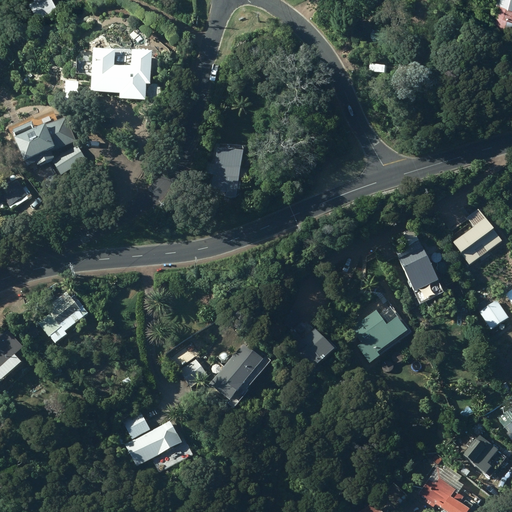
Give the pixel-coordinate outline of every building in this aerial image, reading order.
[(30,9),(39,28),(58,19),(51,2),(55,0),(32,0),(35,7),(30,9)] [(511,0),(497,0),(496,6),(501,8),(495,31),(511,35),(511,0)] [(133,39),(140,32),(136,28),(129,35),(133,39)] [(151,82),(153,50),(133,49),(133,66),(115,65),(115,48),(94,48),(92,90),(121,91),(120,97),(146,98),(147,82),(151,82)] [(375,78),(390,79),(391,71),(375,70),(375,78)] [(81,85),(66,84),(65,97),(59,97),(59,105),(93,108),(94,98),(80,97),(81,85)] [(33,120),(13,128),(26,159),(35,155),(38,163),(52,157),(48,149),(57,146),(58,149),(75,141),(64,117),(48,124),(47,122),(36,127),(33,120)] [(244,150),(218,147),(213,189),(227,190),(227,195),(238,196),(244,150)] [(75,148),(53,159),(60,175),(83,164),(75,148)] [(0,191),(12,208),(33,195),(29,190),(26,192),(17,180),(0,191)] [(449,242),(469,267),(502,242),(478,211),(466,220),(470,226),(449,242)] [(440,279),(429,255),(429,256),(424,246),(419,248),(411,230),(407,232),(408,235),(401,239),(404,246),(397,248),(417,290),(440,279)] [(42,327),(49,336),(61,326),(65,331),(67,329),(70,332),(82,323),(80,319),(85,315),(80,308),(83,305),(75,295),(71,297),(66,291),(47,307),(50,312),(47,314),(51,319),(42,327)] [(476,305),(492,328),(509,317),(498,299),(488,305),(484,300),(476,305)] [(378,352),(408,329),(388,301),(352,329),(362,342),(358,345),(371,362),(381,355),(378,352)] [(297,310),(282,322),(289,331),(304,319),(297,310)] [(286,340),(313,374),(334,358),(306,323),(286,340)] [(0,336),(0,378),(3,381),(24,362),(17,355),(25,348),(8,329),(0,336)] [(510,342),(505,335),(492,343),(498,351),(510,342)] [(231,399),(265,358),(245,341),(210,382),(231,399)] [(396,365),(398,366),(399,366),(400,365),(401,365),(402,364),(403,364),(404,363),(405,362),(405,361),(405,359),(405,358),(405,357),(405,356),(404,355),(403,354),(402,353),(401,352),(400,352),(399,352),(398,352),(397,352),(395,352),(394,353),(393,354),(392,355),(392,357),(391,358),(391,359),(391,360),(392,361),(392,362),(391,361),(389,361),(388,361),(387,361),(386,361),(385,362),(384,363),(383,363),(383,364),(382,365),(382,367),(382,368),(382,369),(382,370),(383,371),(384,372),(384,373),(385,373),(386,374),(388,374),(389,374),(390,374),(391,374),(392,373),(393,372),(394,372),(394,371),(395,370),(395,368),(395,367),(395,366),(395,365),(394,364),(395,365),(396,365)] [(180,370),(192,386),(208,375),(196,358),(180,370)] [(57,376),(68,371),(64,363),(53,369),(57,376)] [(511,407),(499,416),(506,428),(511,424),(511,407)] [(138,466),(183,442),(171,420),(151,430),(141,411),(124,420),(134,440),(126,443),(138,466)] [(474,462),(487,472),(493,465),(489,462),(499,449),(480,434),(465,454),(475,462),(474,462)] [(420,493),(450,511),(468,511),(470,508),(451,496),(456,489),(449,484),(455,475),(445,468),(439,478),(440,478),(436,484),(429,479),(420,493)] [(397,498),(403,504),(408,499),(403,493),(397,498)] [(382,511),(384,511),(377,500),(358,511),(382,511)]
